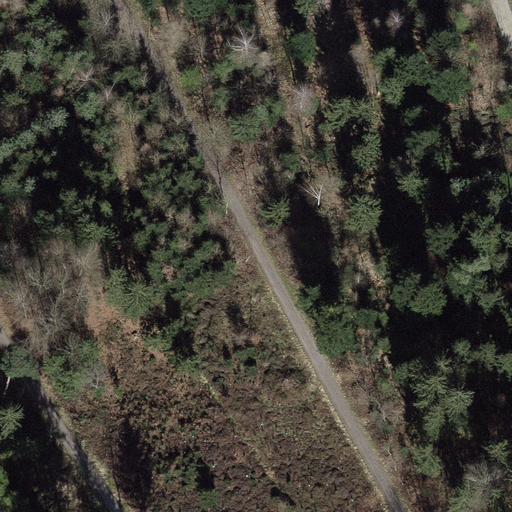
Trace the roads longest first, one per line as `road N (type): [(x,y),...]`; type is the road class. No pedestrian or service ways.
road 1 (track): [(115,0),(172,86),(397,511)]
road 2 (track): [(0,324),(119,511)]
